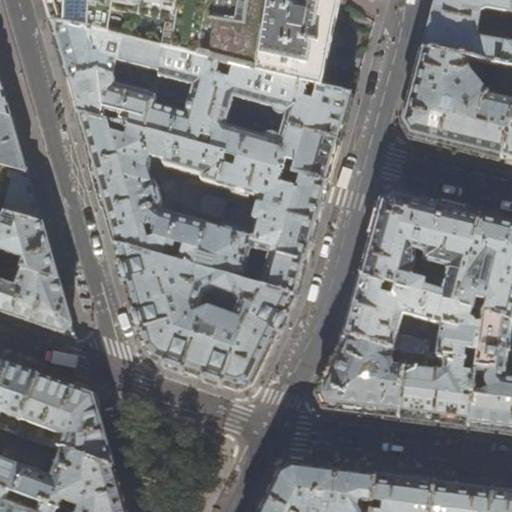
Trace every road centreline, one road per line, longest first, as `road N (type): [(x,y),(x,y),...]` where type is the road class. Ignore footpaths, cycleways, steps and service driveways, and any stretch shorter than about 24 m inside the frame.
road 1 (residential): [(13,0),(115,348),(115,375)]
road 2 (residential): [(269,428),(320,316),(366,158)]
road 3 (residential): [(511,460),(269,428)]
road 4 (residential): [(366,158),(410,0)]
road 5 (residential): [(269,428),(115,375)]
road 6 (residential): [(366,158),(511,193)]
road 7 (residential): [(115,375),(0,336)]
